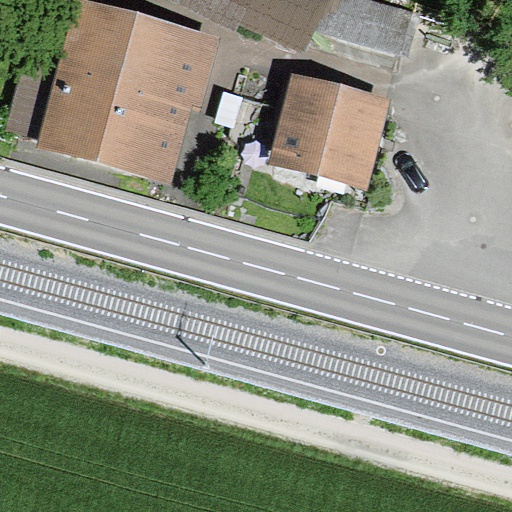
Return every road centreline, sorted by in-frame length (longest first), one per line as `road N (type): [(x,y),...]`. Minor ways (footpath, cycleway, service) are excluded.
road 1 (track): [(0,345),(511,487)]
road 2 (secondary): [(511,328),(0,187)]
